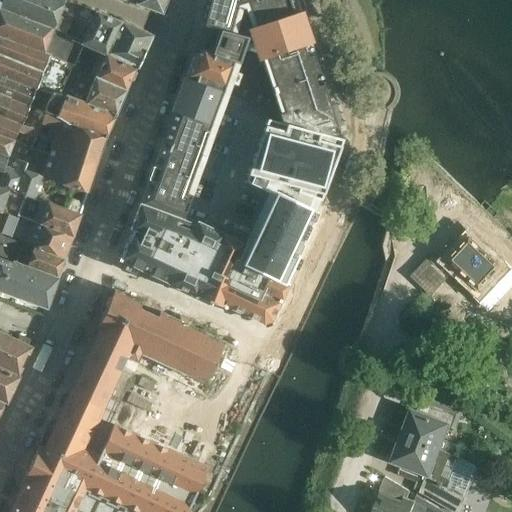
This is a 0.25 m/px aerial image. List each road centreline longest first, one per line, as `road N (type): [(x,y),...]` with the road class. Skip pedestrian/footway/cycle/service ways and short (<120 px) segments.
road 1 (residential): [(203,511),(369,147),(318,0)]
road 2 (residential): [(0,476),(181,24)]
road 3 (residential): [(339,511),(399,350),(454,341),(495,364)]
